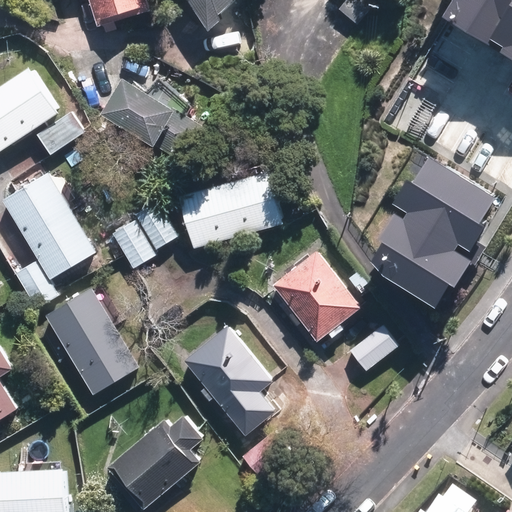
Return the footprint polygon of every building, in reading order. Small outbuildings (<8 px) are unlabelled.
[(95,0),(102,24),(157,7),(154,0),(95,0)] [(187,0),(208,31),(219,22),(217,15),(234,0),(187,0)] [(378,0),(349,0),(345,5),(362,19),(378,0)] [(511,0),(452,0),(444,13),(504,49),(501,54),(511,60),(511,0)] [(0,154),(67,111),(36,64),(0,86),(0,154)] [(202,126),(124,76),(100,114),(178,163),(202,126)] [(77,109),(41,132),(54,152),(90,130),(77,109)] [(385,277),(435,309),(451,284),(454,287),(469,262),(466,260),(485,229),(476,224),(493,197),(425,155),(394,205),(398,207),(379,241),(381,243),(372,259),(385,277)] [(288,221),(274,168),(184,192),(199,245),(288,221)] [(7,198),(55,277),(101,250),(54,170),(7,198)] [(511,205),(511,173),(508,171),(487,207),(505,218),(511,205)] [(138,212),(160,248),(180,235),(158,199),(138,212)] [(159,252),(138,218),(116,231),(137,265),(159,252)] [(366,303),(322,248),(278,283),(322,338),(366,303)] [(98,392),(145,364),(98,284),(51,312),(98,392)] [(233,323),(190,358),(252,433),(282,409),(265,389),(278,378),(233,323)] [(386,323),(354,348),(370,368),(402,344),(386,323)] [(0,423),(24,409),(0,369),(0,423)] [(211,435),(191,411),(177,423),(171,415),(112,464),(148,507),(207,459),(197,447),(211,435)] [(293,447),(278,428),(247,453),(262,472),(293,447)] [(73,511),(72,468),(0,471),(0,511),(73,511)] [(454,511),(431,496),(419,511),(454,511)]
